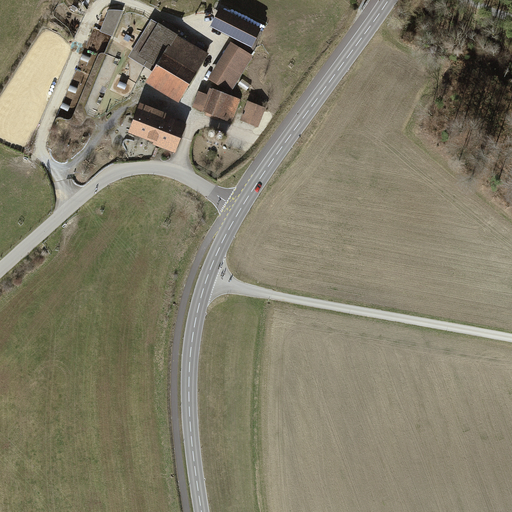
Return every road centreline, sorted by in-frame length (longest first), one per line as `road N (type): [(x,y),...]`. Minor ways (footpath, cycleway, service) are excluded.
road 1 (secondary): [(205,511),(189,397),(191,346),(207,277),(239,210)]
road 2 (track): [(207,277),(511,338)]
road 3 (unclassified): [(239,210),(174,173),(131,167),(106,176),(0,272)]
road 4 (secondary): [(388,0),(239,210)]
